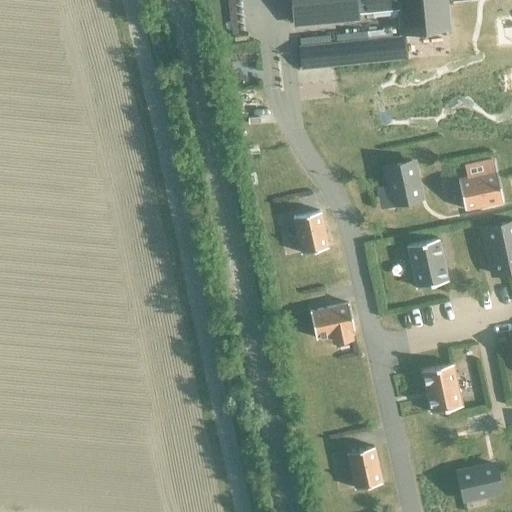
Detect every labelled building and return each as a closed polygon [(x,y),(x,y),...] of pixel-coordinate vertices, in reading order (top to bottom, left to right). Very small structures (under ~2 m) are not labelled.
[(291,0),(294,24),(356,18),(356,14),(377,12),(376,0),(291,0)] [(376,0),(377,12),(398,10),(401,32),(446,28),(443,0),(376,0)] [(400,37),(297,48),(299,71),(402,61),(400,37)] [(420,196),(412,160),(385,166),(393,202),(420,196)] [(500,200),(492,160),(483,162),(485,172),(455,179),(462,208),(500,200)] [(327,249),(319,213),(292,219),(300,255),(327,249)] [(511,268),(511,220),(482,227),(492,273),(511,268)] [(447,279),(438,237),(407,243),(417,286),(447,279)] [(352,332),(346,305),(308,313),(313,340),(329,337),(330,343),(350,338),(349,332),(352,332)] [(462,407),(453,364),(422,371),(432,414),(462,407)] [(381,482),(373,446),(346,452),(354,488),(381,482)] [(500,489),(494,463),(458,471),(464,497),(500,489)]
